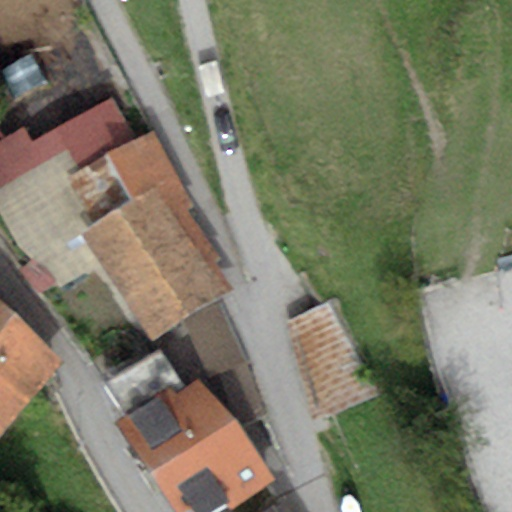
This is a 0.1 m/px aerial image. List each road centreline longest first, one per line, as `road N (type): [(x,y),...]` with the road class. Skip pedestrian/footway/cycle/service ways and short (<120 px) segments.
road 1 (residential): [(144,511),(104,448),(64,356),(0,270)]
road 2 (residential): [(319,511),(256,320)]
